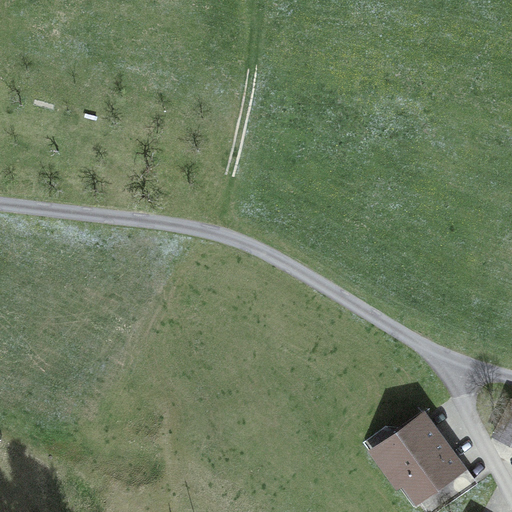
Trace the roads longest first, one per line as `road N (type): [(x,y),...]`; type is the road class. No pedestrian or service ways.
road 1 (track): [(0,204),(231,238),(464,365),(511,378)]
road 2 (track): [(464,365),(459,393),(511,500)]
